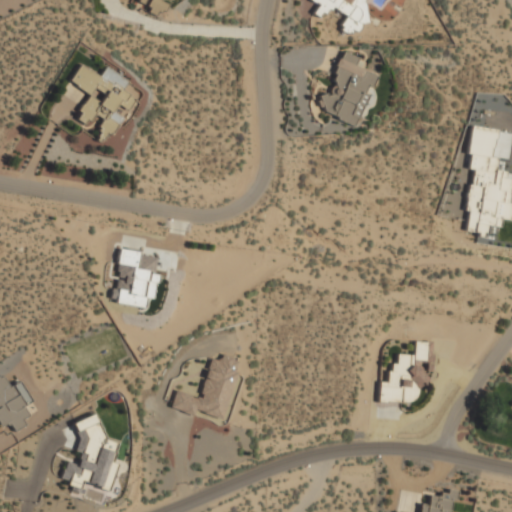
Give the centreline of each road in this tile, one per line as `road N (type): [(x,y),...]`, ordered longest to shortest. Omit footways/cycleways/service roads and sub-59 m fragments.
road 1 (residential): [(0,175),(201,210),(228,205),(253,188),(266,149),(264,0)]
road 2 (residential): [(138,511),(345,444),(420,442),(511,462)]
road 3 (residential): [(441,447),(442,421),(511,325)]
